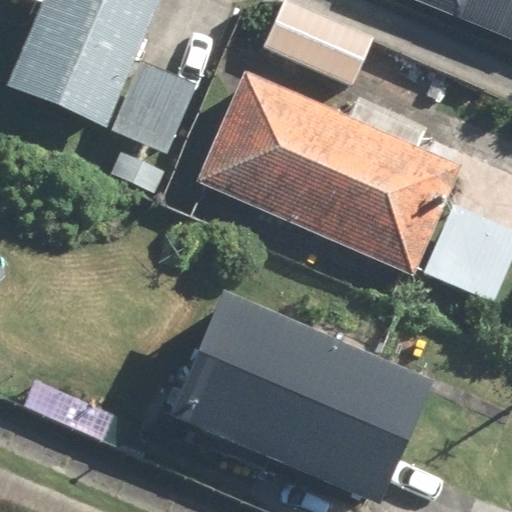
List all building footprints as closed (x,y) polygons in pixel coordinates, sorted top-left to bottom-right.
[(24,0),(46,9),(11,88),(109,131),(140,61),(166,0),(24,0)] [(511,0),(414,0),(511,41),(511,0)] [(376,41),(284,1),(263,48),(355,88),(376,41)] [(200,87),(140,61),(109,131),(169,157),(200,87)] [(448,159),(247,72),(197,184),(416,279),(419,273),(494,306),(511,263),(511,177),(452,151),(448,159)] [(439,390),(228,295),(173,416),(385,511),(439,390)]
